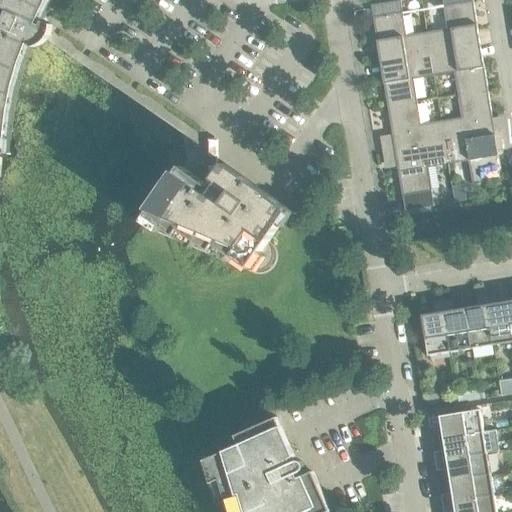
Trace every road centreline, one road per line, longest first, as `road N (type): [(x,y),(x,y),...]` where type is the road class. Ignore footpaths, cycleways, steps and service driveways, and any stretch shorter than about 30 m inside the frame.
road 1 (residential): [(378,290),(332,0)]
road 2 (residential): [(413,511),(378,290)]
road 3 (residential): [(378,290),(511,269)]
